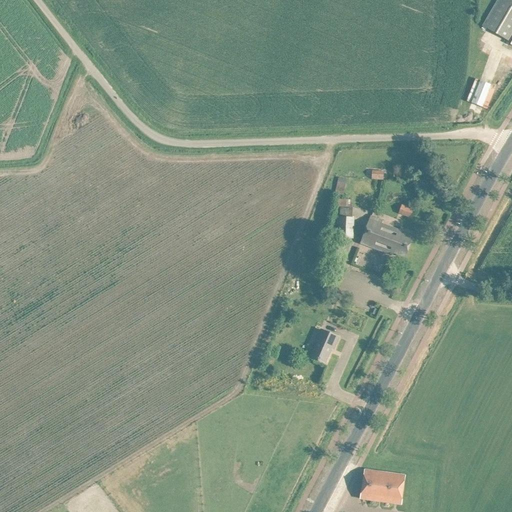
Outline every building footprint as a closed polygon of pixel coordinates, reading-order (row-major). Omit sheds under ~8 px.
[(511,0),(498,0),(483,26),(509,42),(511,37),(511,0)] [(482,111),(493,79),(483,75),(472,108),(482,111)] [(384,170),(372,169),(372,179),(383,180),(384,170)] [(339,207),(338,238),(353,239),(354,218),(352,218),(352,208),(339,207)] [(413,210),(405,207),(402,215),(410,218),(413,210)] [(414,233),(401,228),(400,231),(381,224),(382,221),(371,216),(361,244),(362,242),(392,253),(391,255),(392,253),(405,258),(414,233)] [(334,350),(339,338),(320,330),(324,332),(321,339),(319,338),(311,357),(325,363),(332,349),(334,350)] [(365,470),(360,499),(401,505),(405,476),(365,470)]
